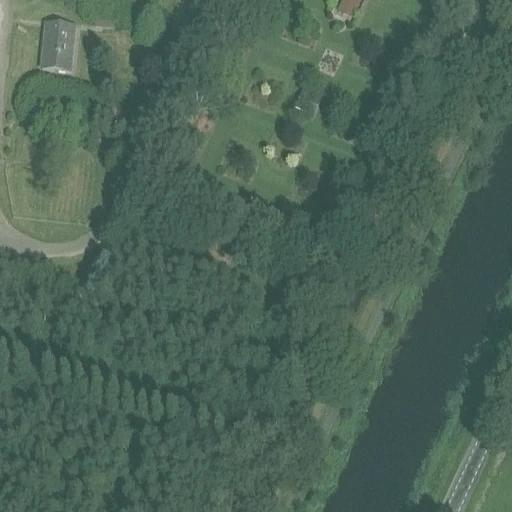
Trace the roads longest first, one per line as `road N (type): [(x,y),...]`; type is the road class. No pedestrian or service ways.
road 1 (unclassified): [(287,511),(511,35)]
road 2 (unclassified): [(0,243),(59,251),(97,235),(217,0)]
road 3 (tertiary): [(450,511),(511,377)]
